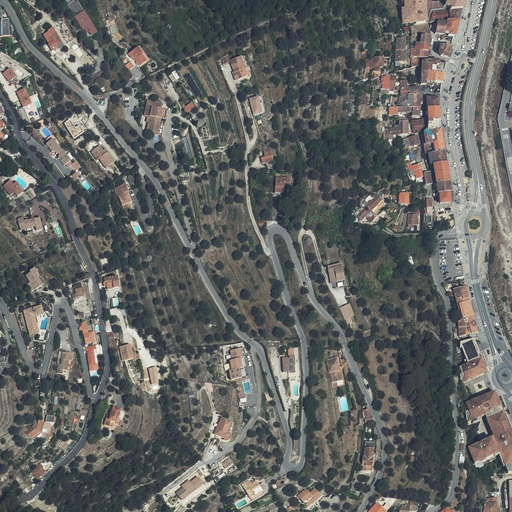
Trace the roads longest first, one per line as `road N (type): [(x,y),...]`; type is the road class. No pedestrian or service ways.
road 1 (residential): [(255,345),(291,437),(286,468),(296,471),(302,457),(303,343),(270,239),(272,230),(285,235),(304,281),(336,324),(380,427),(384,460),(358,511)]
road 2 (residential): [(0,1),(37,53),(89,98),(152,174),(232,324),(255,345)]
road 3 (residential): [(96,399),(108,362),(92,271),(58,189),(29,154),(0,91)]
road 4 (residential): [(96,399),(67,306),(58,308),(37,373),(0,299)]
road 5 (residential): [(457,427),(447,302),(434,255),(437,234),(464,229)]
road 6 (residential): [(476,0),(450,114),(467,217)]
road 7 (residential): [(255,345),(259,404),(244,433),(141,511)]
road 8 (tertiary): [(492,0),(469,101),(479,187)]
road 9 (track): [(309,289),(300,237),(310,173),(300,135),(307,117)]
road 10 (residential): [(0,511),(73,452),(96,399)]
